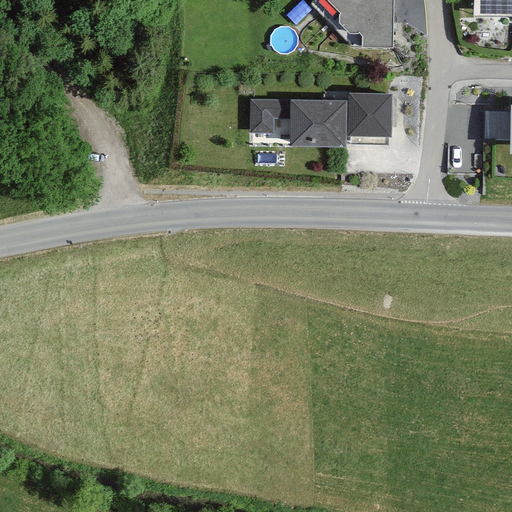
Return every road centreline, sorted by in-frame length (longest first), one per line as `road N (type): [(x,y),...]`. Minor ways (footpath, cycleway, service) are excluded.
road 1 (tertiary): [(425,217),(208,213),(0,242)]
road 2 (track): [(120,220),(116,173),(96,121),(0,18)]
road 3 (residential): [(431,78),(425,217)]
